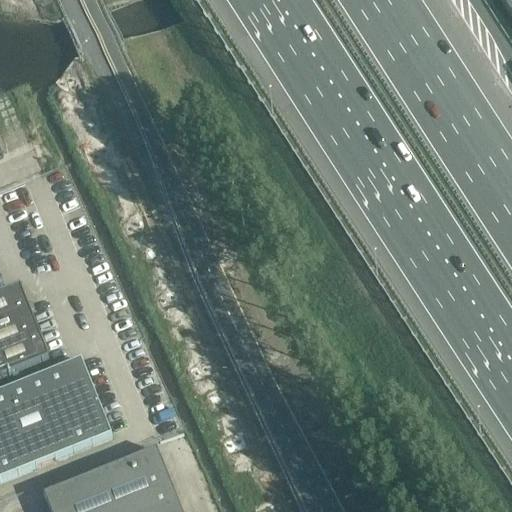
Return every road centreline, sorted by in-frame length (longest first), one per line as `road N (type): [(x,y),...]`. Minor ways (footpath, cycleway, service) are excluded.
road 1 (motorway): [(87,0),(325,511)]
road 2 (motorway): [(277,0),(511,362)]
road 3 (unknown): [(0,491),(119,441),(135,419),(31,201)]
road 4 (motorway): [(511,205),(382,0)]
